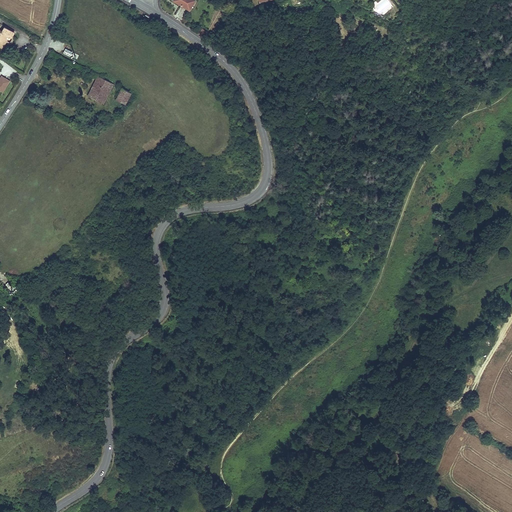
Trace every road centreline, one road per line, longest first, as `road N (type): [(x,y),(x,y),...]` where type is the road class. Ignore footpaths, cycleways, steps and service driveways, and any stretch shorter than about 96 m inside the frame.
road 1 (secondary): [(51,511),(104,466),(108,367),(118,347),(163,308),(156,251),(163,225),(185,210),(250,199),(266,178),(264,139),(239,78),(151,11)]
road 2 (tertiary): [(0,124),(34,69),(58,0)]
